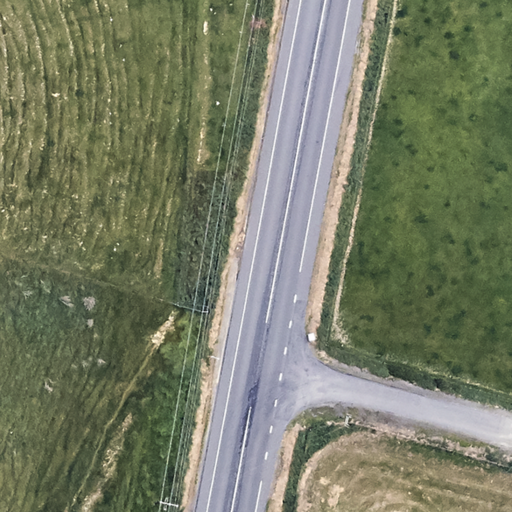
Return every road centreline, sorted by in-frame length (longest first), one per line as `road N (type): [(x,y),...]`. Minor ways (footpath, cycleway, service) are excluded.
road 1 (trunk): [(322,0),(256,361)]
road 2 (unclassified): [(256,361),(511,436)]
road 3 (trunk): [(256,361),(228,511)]
